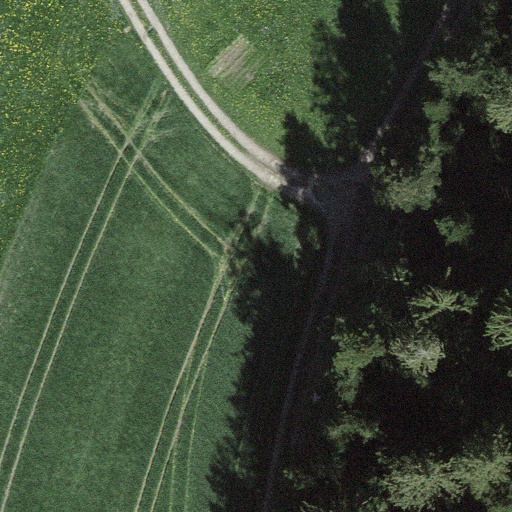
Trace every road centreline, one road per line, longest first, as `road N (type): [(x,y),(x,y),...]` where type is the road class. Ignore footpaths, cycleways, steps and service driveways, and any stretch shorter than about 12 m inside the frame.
road 1 (track): [(304,511),(337,358),(380,214),(420,122),(489,0)]
road 2 (track): [(135,0),(200,108),(272,173),(321,199),(380,214),(422,212),(511,183)]
